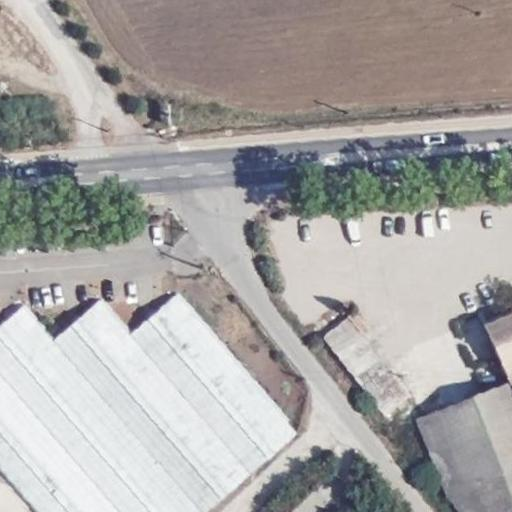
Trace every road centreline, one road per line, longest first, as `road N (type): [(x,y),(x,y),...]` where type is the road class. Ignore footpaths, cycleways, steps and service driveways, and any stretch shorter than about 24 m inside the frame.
road 1 (unclassified): [(175,169),(422,511)]
road 2 (secondary): [(175,169),(511,142)]
road 3 (secondary): [(0,183),(175,169)]
